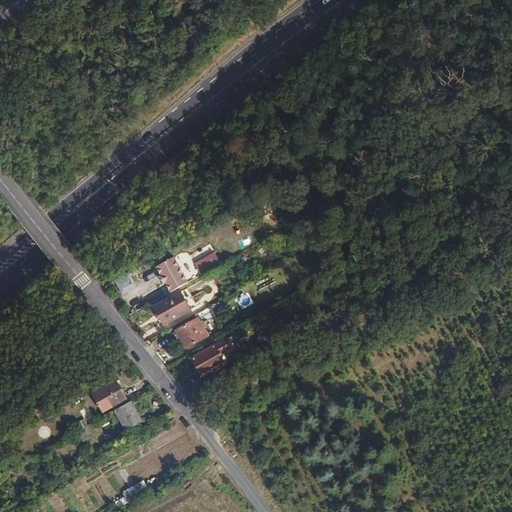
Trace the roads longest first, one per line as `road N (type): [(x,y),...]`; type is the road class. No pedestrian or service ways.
road 1 (secondary): [(0,282),(202,116),(360,0)]
road 2 (residential): [(0,178),(261,511)]
road 3 (secondary): [(325,0),(0,255)]
